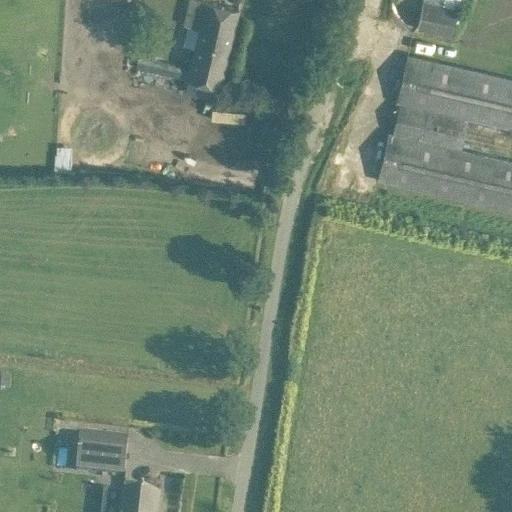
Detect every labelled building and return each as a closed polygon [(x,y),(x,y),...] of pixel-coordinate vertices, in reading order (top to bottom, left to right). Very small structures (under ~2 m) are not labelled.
[(188,0),(183,23),(200,27),(187,78),(220,86),(239,8),(207,0),(188,0)] [(458,8),(423,0),(417,28),(452,36),(458,8)] [(389,132),(378,178),(397,183),(511,210),(511,158),(461,147),(468,118),(511,128),(511,78),(426,58),(407,54),(396,101),(400,102),(392,133),(389,132)] [(76,470),(104,473),(124,475),(128,440),(80,434),(76,470)] [(122,492),(120,511),(158,511),(160,496),(122,492)]
